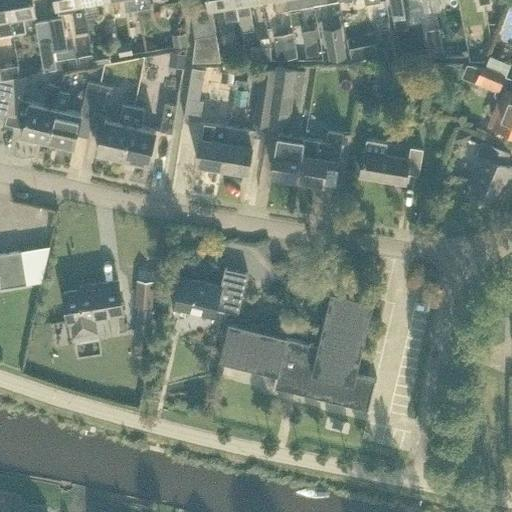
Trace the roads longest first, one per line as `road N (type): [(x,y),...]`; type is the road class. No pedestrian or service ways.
road 1 (residential): [(458,257),(207,220),(0,172)]
road 2 (unclassified): [(419,486),(152,427),(0,379)]
road 3 (unclassified): [(419,486),(458,257)]
